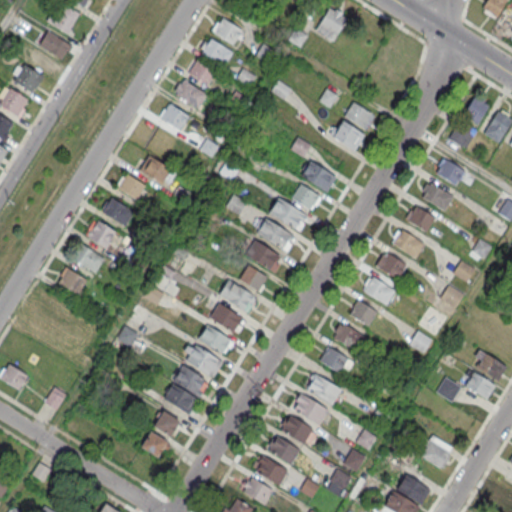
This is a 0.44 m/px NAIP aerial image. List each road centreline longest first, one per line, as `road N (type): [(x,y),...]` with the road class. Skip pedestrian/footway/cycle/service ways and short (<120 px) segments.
road 1 (residential): [(450,36),(426,108),(175,511)]
road 2 (residential): [(0,306),(191,0)]
road 3 (residential): [(119,0),(0,192)]
road 4 (residential): [(159,511),(0,411)]
road 5 (tertiary): [(511,75),(392,0)]
road 6 (residential): [(511,402),(443,511)]
